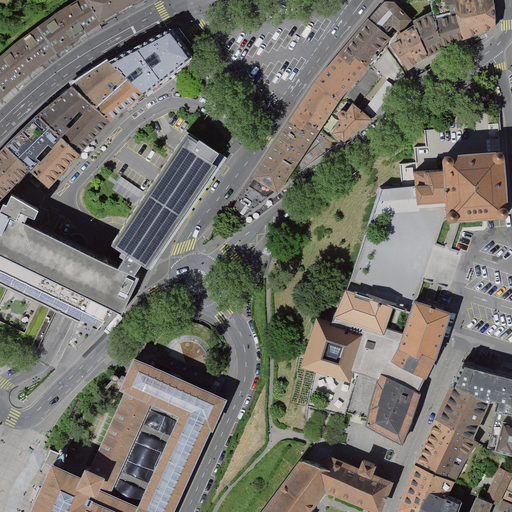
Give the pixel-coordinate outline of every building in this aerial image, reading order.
[(58,51),(103,21),(88,0),(74,0),(37,25),(58,51)] [(136,4),(134,0),(88,0),(103,21),(105,20),(136,4)] [(431,0),(433,13),(436,21),(457,16),(464,40),(493,28),(491,0),(431,0)] [(386,2),(370,20),(392,39),(397,34),(413,19),(396,3),(386,2)] [(430,57),(446,48),(436,21),(433,13),(414,21),(416,26),(430,57)] [(457,16),(436,21),(446,48),(464,40),(457,16)] [(392,39),(370,20),(346,48),(368,68),(392,39)] [(0,92),(3,96),(58,51),(37,25),(0,55),(0,92)] [(111,62),(144,92),(157,82),(186,65),(193,61),(199,60),(200,59),(200,58),(200,57),(200,56),(178,27),(177,27),(177,26),(175,26),(174,26),(133,50),(111,62)] [(421,62),(430,57),(416,26),(397,34),(400,41),(394,44),(409,70),(421,62)] [(368,68),(346,48),(315,84),(339,103),(368,68)] [(350,97),(376,118),(403,80),(401,76),(405,73),(388,51),(350,97)] [(144,92),(111,62),(94,72),(73,84),(110,121),(144,92)] [(73,84),(56,98),(38,113),(80,152),(95,137),(110,121),(73,84)] [(339,103),(315,84),(289,123),(301,131),(307,124),(320,132),(339,103)] [(354,104),(349,111),(348,110),(346,110),(344,110),(342,110),(341,112),(340,113),(340,115),(341,117),(342,119),(344,119),(334,133),(345,141),(374,120),(354,104)] [(38,113),(22,128),(5,142),(30,165),(49,185),(80,152),(38,113)] [(301,131),(289,123),(279,137),(266,157),(252,179),(254,180),(275,194),(278,196),(290,177),(304,156),(320,132),(307,124),(301,131)] [(118,269),(135,277),(143,264),(149,269),(227,155),(189,128),(168,160),(146,192),(113,241),(124,248),(121,252),(126,256),(118,269)] [(307,157),(299,169),(302,172),(338,144),(328,137),(326,140),(307,157)] [(0,196),(30,165),(5,142),(0,148),(0,196)] [(450,220),(486,217),(508,215),(503,156),(444,161),(445,173),(415,176),(416,188),(418,206),(448,203),(450,220)] [(135,204),(143,191),(120,176),(112,189),(135,204)] [(275,194),(254,180),(235,209),(244,218),(275,194)] [(139,279),(135,277),(118,269),(102,262),(93,258),(52,237),(42,233),(38,231),(32,228),(25,224),(28,218),(34,220),(39,212),(11,196),(7,206),(3,204),(0,212),(0,211),(0,254),(109,308),(118,313),(122,314),(129,301),(133,293),(139,279)] [(109,308),(0,254),(0,271),(103,321),(108,312),(109,308)] [(0,330),(4,332),(7,333),(13,336),(33,346),(50,309),(39,304),(25,333),(0,320),(0,305),(9,288),(2,285),(0,283),(0,330)] [(365,303),(344,296),(334,324),(325,321),(305,379),(313,381),(346,393),(349,384),(352,376),(378,385),(381,375),(419,393),(433,365),(435,362),(422,357),(420,362),(398,353),(404,338),(387,332),(392,316),(395,317),(397,311),(382,306),(366,301),(365,303)] [(420,362),(422,357),(435,362),(441,348),(453,316),(435,309),(417,303),(412,316),(404,338),(398,353),(420,362)] [(173,511),(211,428),(213,429),(228,397),(134,354),(120,386),(125,389),(91,463),(90,464),(85,462),(80,472),(51,459),(33,499),(27,511),(173,511)] [(499,405),(497,412),(511,415),(511,375),(464,363),(453,385),(488,402),(499,405)] [(419,393),(381,375),(378,385),(370,410),(365,426),(402,445),(413,416),(421,394),(419,393)] [(435,419),(436,419),(459,431),(458,432),(471,438),(480,421),(483,422),(485,418),(482,416),(488,402),(453,385),(435,419)] [(511,415),(497,412),(487,448),(511,453),(511,415)] [(476,440),(471,438),(458,432),(459,431),(436,419),(413,466),(453,482),(461,467),(476,440)] [(308,511),(325,489),(378,511),(390,481),(373,474),(375,467),(361,461),(358,468),(323,454),(319,461),(296,455),(253,511),(308,511)] [(413,466),(396,506),(409,511),(414,511),(425,487),(442,494),(443,492),(448,494),(453,482),(413,466)] [(484,497),(492,501),(495,502),(509,474),(499,468),(484,497)] [(511,483),(510,483),(501,502),(511,506),(511,483)] [(414,511),(465,511),(458,509),(462,500),(448,494),(443,492),(442,494),(425,487),(414,511)] [(477,494),(469,511),(487,511),(492,501),(484,497),(477,494)] [(511,511),(511,506),(501,502),(496,511),(511,511)]
